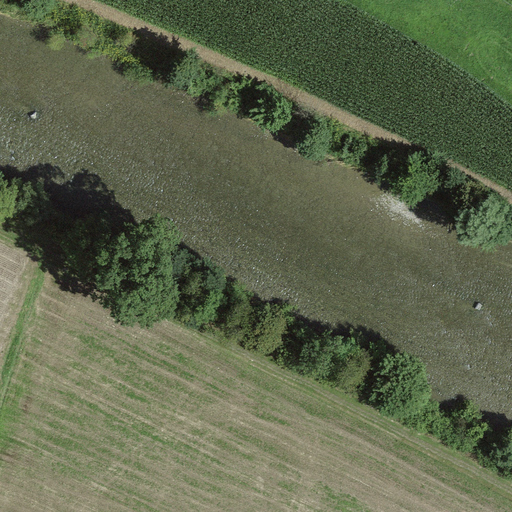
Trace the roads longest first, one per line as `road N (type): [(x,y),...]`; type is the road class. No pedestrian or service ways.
road 1 (track): [(0,221),(511,488)]
road 2 (track): [(0,405),(51,247)]
